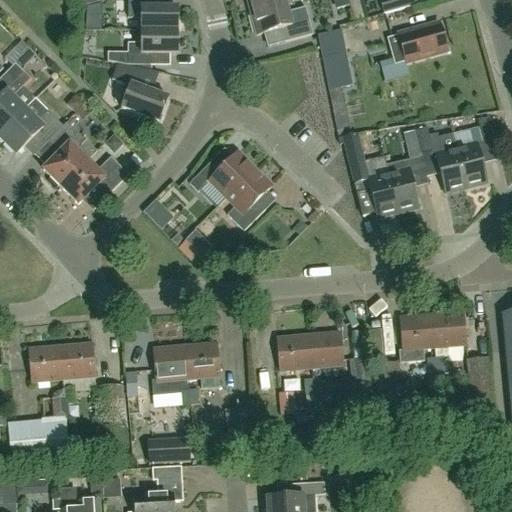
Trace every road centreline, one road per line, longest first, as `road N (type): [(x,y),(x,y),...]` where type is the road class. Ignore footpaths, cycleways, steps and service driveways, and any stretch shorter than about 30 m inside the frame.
road 1 (residential): [(90,281),(114,302),(437,276),(470,255)]
road 2 (residential): [(77,263),(174,169),(210,101)]
road 3 (residential): [(336,211),(273,134),(210,101)]
